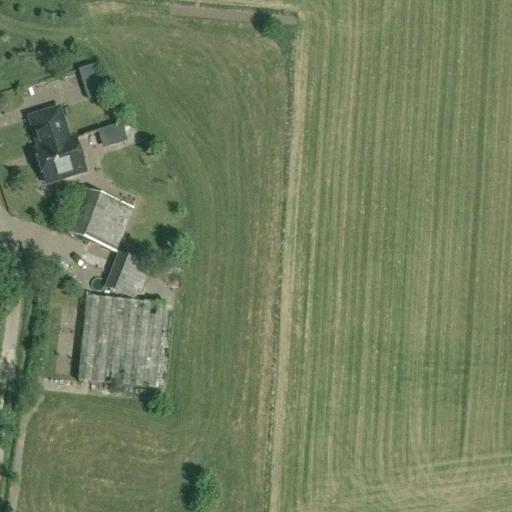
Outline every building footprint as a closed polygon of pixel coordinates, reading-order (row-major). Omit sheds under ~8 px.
[(99,82),(84,86),(88,101),(104,97),(99,82)] [(86,173),(83,164),(75,140),(69,142),(59,110),(30,119),(40,151),(36,152),(47,185),(86,173)] [(102,130),(105,149),(131,145),(127,126),(102,130)] [(84,190),(67,234),(117,253),(134,209),(84,190)] [(119,253),(105,289),(134,301),(148,265),(119,253)] [(164,306),(87,298),(79,383),(156,390),(164,306)]
